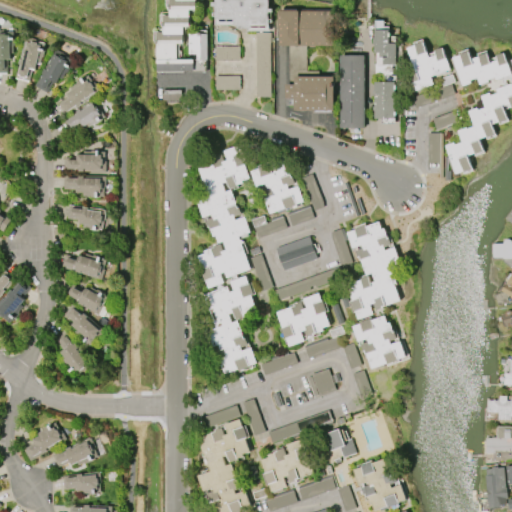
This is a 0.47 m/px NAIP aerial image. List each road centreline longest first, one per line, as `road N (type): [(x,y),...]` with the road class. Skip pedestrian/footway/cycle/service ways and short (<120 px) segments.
road 1 (residential): [(171,511),(177,159),(195,123),(230,117),(399,178)]
road 2 (residential): [(21,388),(43,311),(49,146),(36,112),(0,100)]
road 3 (residential): [(0,366),(21,388),(76,411),(174,405)]
road 4 (residential): [(41,511),(8,463),(21,388)]
